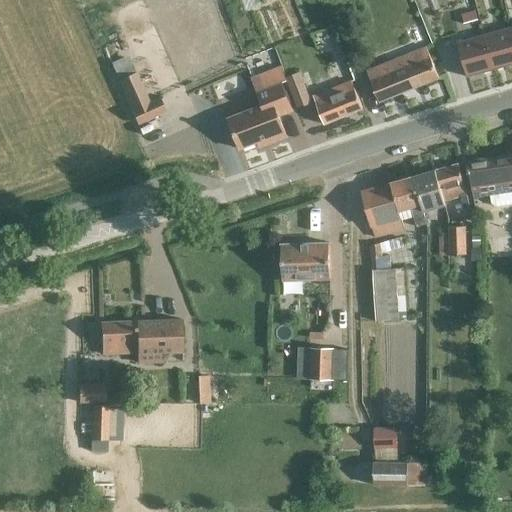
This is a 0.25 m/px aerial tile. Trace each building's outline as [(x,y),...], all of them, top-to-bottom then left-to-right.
[(511,35),(510,28),(484,35),(494,69),(511,63),(511,35)] [(484,35),(458,42),(467,76),(494,69),(484,35)] [(379,102),(439,78),(426,46),(366,70),(379,102)] [(136,72),(119,80),(138,123),(164,111),(157,96),(148,100),(136,72)] [(298,72),(285,77),(297,107),(310,102),(298,72)] [(262,105),(228,118),(240,148),(258,142),(259,146),(286,136),(278,115),(292,109),(281,81),(257,91),(262,105)] [(324,123),(362,109),(351,81),(313,95),(324,123)] [(511,154),(466,162),(470,185),(472,184),(474,197),(490,195),(491,202),(496,206),(511,203),(511,154)] [(435,171),(444,201),(460,197),(462,204),(468,202),(457,165),(435,171)] [(445,205),(444,201),(435,171),(413,177),(422,212),(445,205)] [(426,223),(422,212),(413,177),(361,192),(374,237),(404,229),(399,211),(411,207),(416,226),(426,223)] [(450,254),(465,253),(464,226),(449,226),(450,254)] [(331,237),(284,237),(284,275),(331,274),(331,237)] [(398,319),(395,267),(383,268),(381,251),(396,247),(393,238),(371,244),(376,320),(398,319)] [(441,255),(449,254),(448,242),(441,242),(441,255)] [(102,354),(126,353),(126,366),(137,366),(137,361),(163,360),(163,349),(181,348),(180,318),(101,321),(102,354)] [(310,347),(310,379),(332,379),(333,348),(310,347)] [(78,384),(79,401),(103,400),(102,383),(78,384)] [(107,406),(91,405),(90,441),(106,442),(107,406)] [(375,449),(398,448),(397,428),(374,429),(375,449)] [(427,485),(427,463),(375,463),(375,485),(427,485)]
